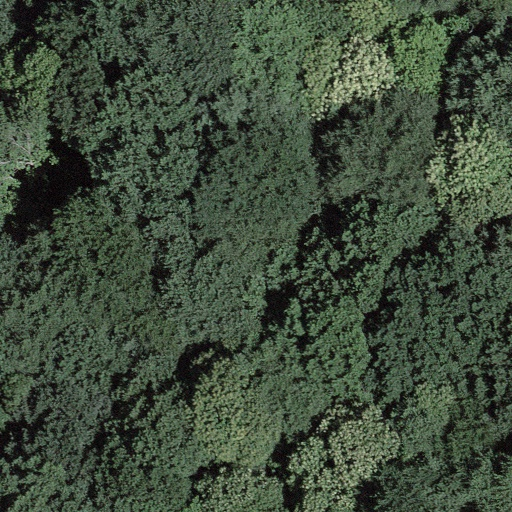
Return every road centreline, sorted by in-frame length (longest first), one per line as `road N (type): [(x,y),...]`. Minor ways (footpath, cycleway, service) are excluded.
road 1 (motorway): [(0,155),(511,225)]
road 2 (track): [(301,511),(344,429),(511,271)]
